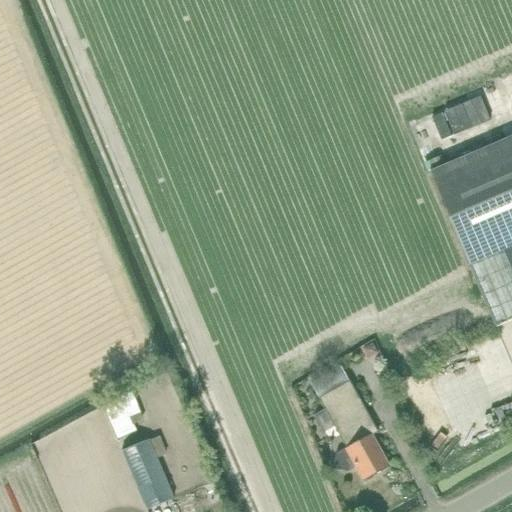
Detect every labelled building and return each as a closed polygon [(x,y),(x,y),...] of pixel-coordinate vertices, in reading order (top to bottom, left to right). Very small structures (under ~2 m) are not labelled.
[(492,120),(482,96),(446,111),(455,135),(492,120)] [(511,137),(428,173),(470,266),(486,303),(496,328),(511,320),(511,137)] [(494,332),(499,355),(511,352),(511,331),(511,328),(494,332)] [(372,345),(363,350),(368,360),(378,355),(372,345)] [(363,482),(390,467),(372,435),(378,432),(341,368),(310,384),(346,448),(337,454),(334,463),(339,470),(347,472),(354,468),(363,482)] [(146,510),(174,500),(150,440),(121,452),(146,510)] [(306,468),(315,489),(337,479),(328,458),(306,468)] [(350,511),(340,495),(321,507),(323,511),(321,511),(350,511)]
